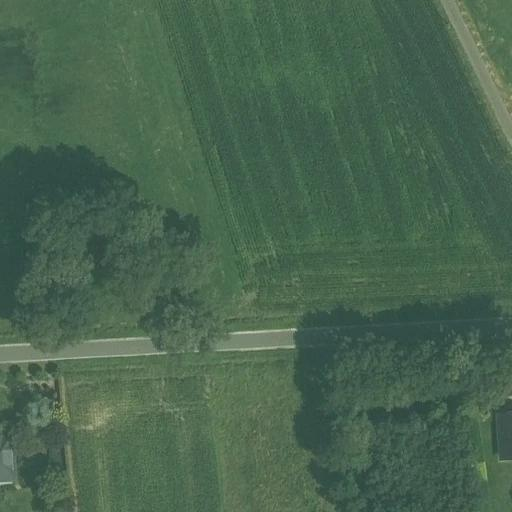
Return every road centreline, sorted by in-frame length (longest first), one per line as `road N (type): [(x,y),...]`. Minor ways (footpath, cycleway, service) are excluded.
road 1 (tertiary): [(511,326),(0,354)]
road 2 (unclassified): [(446,0),(511,137)]
